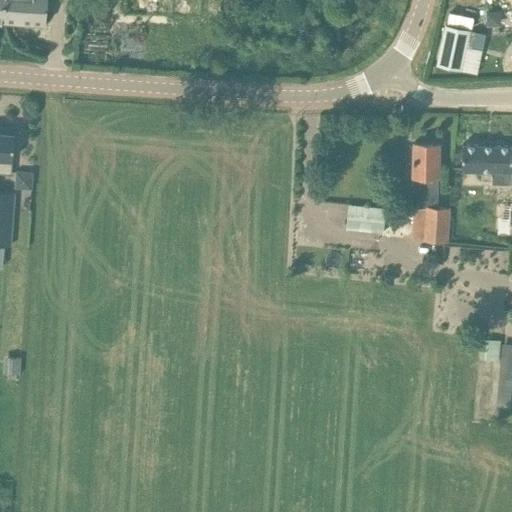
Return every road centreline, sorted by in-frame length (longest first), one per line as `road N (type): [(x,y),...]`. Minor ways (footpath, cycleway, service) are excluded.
road 1 (tertiary): [(388,72),(344,94),(0,81)]
road 2 (unclassified): [(388,72),(428,96),(511,96)]
